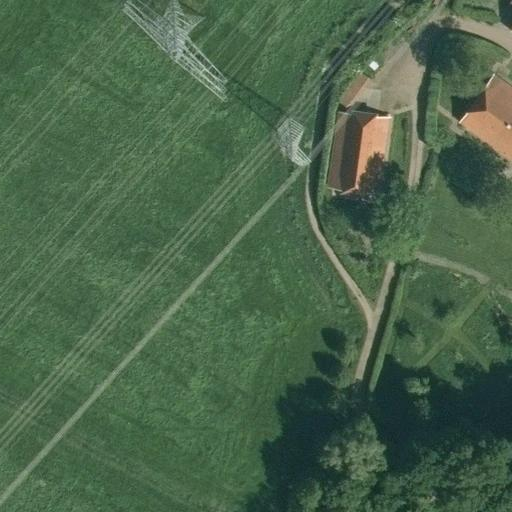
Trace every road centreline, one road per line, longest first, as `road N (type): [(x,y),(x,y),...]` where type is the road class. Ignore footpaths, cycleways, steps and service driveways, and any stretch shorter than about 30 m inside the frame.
road 1 (track): [(373,322),(411,177),(432,22)]
road 2 (track): [(449,511),(365,416),(359,372),(373,322)]
